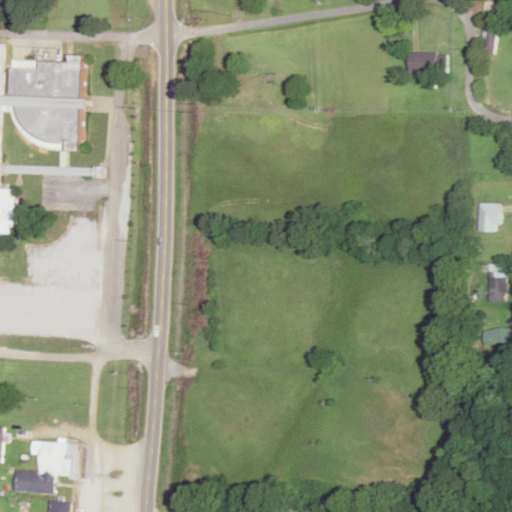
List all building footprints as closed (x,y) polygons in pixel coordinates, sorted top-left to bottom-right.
[(498,15),(486,15),(486,54),(498,54),(498,15)] [(1,174),(67,175),(67,167),(2,166),(3,113),(21,113),(20,147),(62,148),(62,152),(83,152),(86,62),(12,60),(12,95),(5,95),(6,45),(0,45),(0,234),(17,235),(18,189),(1,188),(1,174)] [(446,54),(410,54),(410,74),(446,74),(446,54)] [(501,224),(501,205),(481,205),(481,224),(501,224)] [(511,328),(484,328),(484,346),(511,346),(511,328)] [(57,494),(58,476),(78,477),(80,443),(69,443),(69,442),(35,440),(34,455),(43,455),(42,472),(18,471),(17,491),(57,494)] [(50,511),(73,511),(74,503),(52,501),(50,511)]
